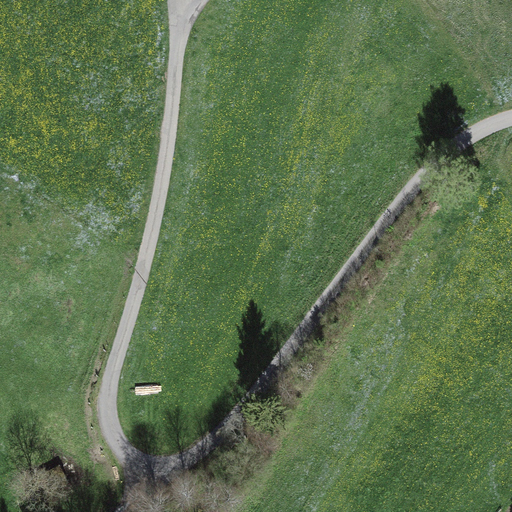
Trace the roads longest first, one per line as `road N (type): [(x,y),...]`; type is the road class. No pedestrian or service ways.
road 1 (unclassified): [(142,467),(180,463),(215,439),(423,176),(469,137),(511,118)]
road 2 (unclassified): [(177,19),(156,222),(106,401),(111,431),(142,467)]
